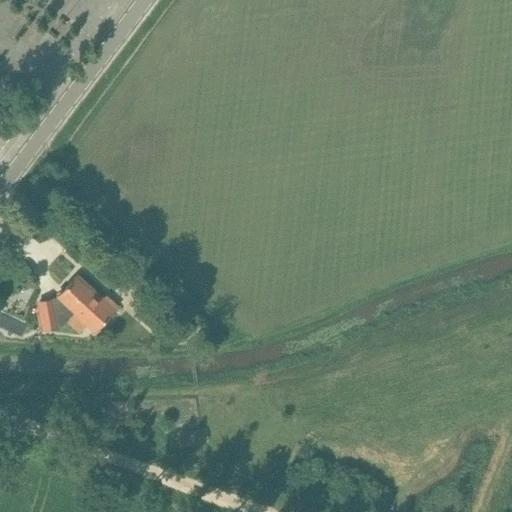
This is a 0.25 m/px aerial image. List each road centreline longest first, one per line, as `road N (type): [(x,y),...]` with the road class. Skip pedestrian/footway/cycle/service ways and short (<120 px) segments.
road 1 (track): [(0,427),(102,455),(251,511)]
road 2 (tertiary): [(146,0),(0,191)]
